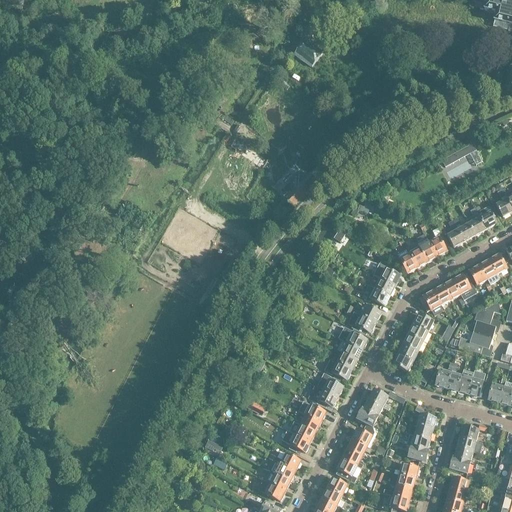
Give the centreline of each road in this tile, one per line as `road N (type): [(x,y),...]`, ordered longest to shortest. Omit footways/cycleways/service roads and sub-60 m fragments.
road 1 (tertiary): [(126,511),(257,263),(306,201),(405,132),(511,97)]
road 2 (track): [(292,176),(241,133),(319,0)]
road 3 (residential): [(367,370),(406,297),(511,236)]
road 4 (residential): [(296,511),(367,370)]
